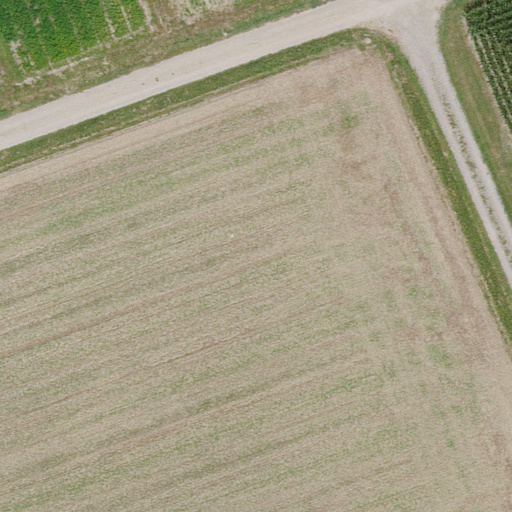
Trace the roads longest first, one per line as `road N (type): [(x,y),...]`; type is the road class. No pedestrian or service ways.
road 1 (track): [(0,141),(388,0)]
road 2 (track): [(438,0),(427,40),(437,83),(511,255)]
